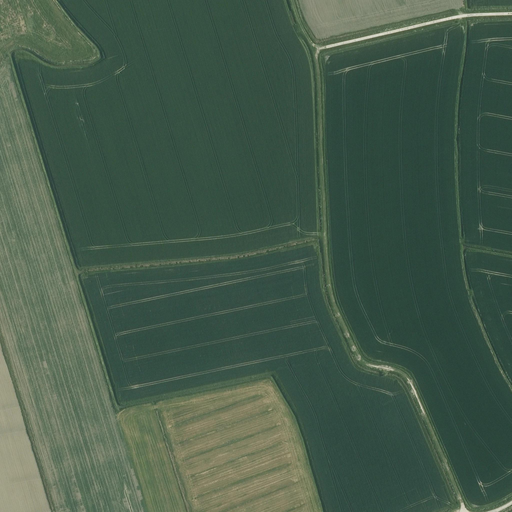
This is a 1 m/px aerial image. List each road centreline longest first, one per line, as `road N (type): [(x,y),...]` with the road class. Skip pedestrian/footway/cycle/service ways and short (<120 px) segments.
road 1 (track): [(465,511),(410,379),(358,361),(349,338),(328,258),(322,51),(292,0)]
road 2 (track): [(322,51),(511,12)]
